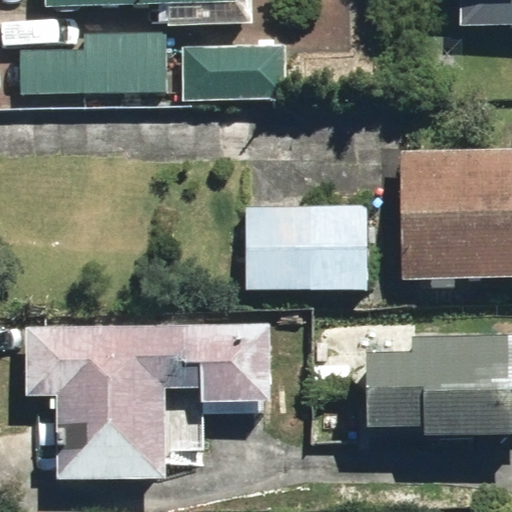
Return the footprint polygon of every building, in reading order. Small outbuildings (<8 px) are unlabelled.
[(60,0),(61,10),(249,6),(249,0),(60,0)] [(511,0),(460,0),(460,25),(511,25),(511,0)] [(28,50),(28,97),(177,98),(177,35),(93,34),(93,50),(53,49),(53,24),(14,24),(14,50),(28,50)] [(285,50),(184,49),(184,97),(284,98),(285,50)] [(511,148),(412,149),(413,284),(511,283),(511,148)] [(367,204),(246,207),(248,292),(369,289),(367,204)] [(286,324),(37,329),(38,394),(70,393),(72,481),(184,479),(182,391),(220,390),(221,401),(288,400),(286,324)] [(388,354),(389,429),(511,427),(511,335),(430,336),(430,353),(388,354)]
